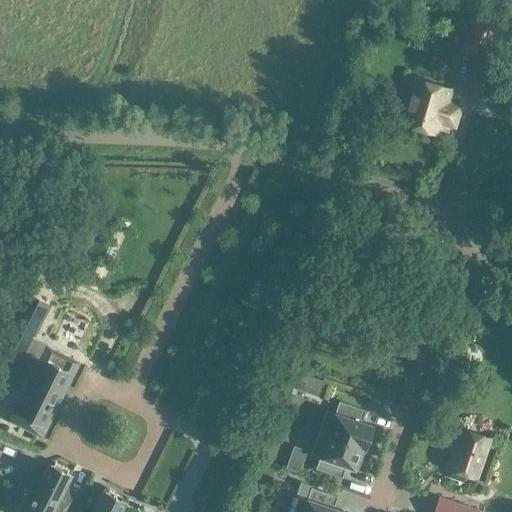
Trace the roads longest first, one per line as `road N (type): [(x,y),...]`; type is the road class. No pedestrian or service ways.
road 1 (residential): [(464,239),(377,511)]
road 2 (residential): [(129,400),(250,150)]
road 3 (unclassified): [(250,150),(0,129)]
road 4 (residential): [(129,400),(103,389),(81,399),(68,427),(78,454),(124,474),(140,467),(157,437),(145,408)]
road 5 (unclassified): [(421,215),(362,185),(250,150)]
